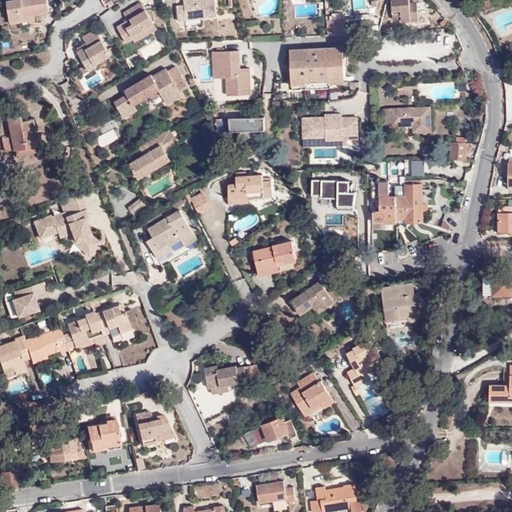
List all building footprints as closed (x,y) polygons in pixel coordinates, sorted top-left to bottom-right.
[(21,16),(35,14),(50,12),(48,0),(8,0),(11,20),(19,19),(21,16)] [(213,0),(182,0),(184,5),(176,6),(178,21),(216,15),(213,0)] [(401,21),(411,20),(418,12),(418,3),(410,3),(409,0),(391,0),(393,19),(401,19),(401,21)] [(141,3),(124,14),(128,22),(117,28),(127,44),(133,40),(135,42),(157,30),(141,3)] [(35,19),(35,14),(21,16),(19,19),(11,20),(11,23),(35,19)] [(327,19),(328,34),(343,34),(343,18),(327,19)] [(83,38),(86,43),(88,46),(79,51),(78,52),(86,65),(89,71),(97,66),(96,64),(111,56),(107,50),(96,30),(83,38)] [(88,46),(86,43),(77,49),(79,51),(88,46)] [(330,83),(345,83),(343,46),(290,48),(291,85),(307,84),(307,81),(330,81),(330,83)] [(212,51),(213,77),(226,77),(226,85),(232,85),(232,94),(250,93),(249,67),(245,67),(245,70),(242,70),(242,68),(239,68),(238,50),(226,50),(216,51),(212,51)] [(89,71),(86,65),(79,69),(82,75),(89,71)] [(176,68),(167,73),(172,82),(181,78),(176,68)] [(159,91),(162,96),(166,105),(181,97),(177,92),(175,88),(184,83),(181,78),(172,82),(167,73),(166,70),(152,78),(151,76),(124,91),(126,96),(114,102),(122,118),(136,111),(133,105),(149,97),(159,91)] [(345,87),(345,83),(330,83),(330,81),(307,81),(307,84),(291,85),(291,89),(345,87)] [(175,88),(177,92),(186,87),(184,83),(175,88)] [(152,102),(162,96),(159,91),(149,97),(152,102)] [(431,106),(382,108),(383,123),(390,123),(391,126),(413,125),(414,132),(432,131),(431,106)] [(326,139),(343,138),(343,134),(358,133),(357,115),(342,116),(341,112),(330,113),(330,118),(325,118),(325,116),(302,117),(303,137),(326,136),(326,139)] [(16,149),(16,150),(34,146),(42,144),(39,133),(32,134),(31,128),(38,127),(36,118),(22,120),(20,113),(8,116),(11,135),(3,136),(6,151),(16,149)] [(238,144),(253,138),(252,130),(265,129),(264,116),(237,118),(229,118),(230,122),(231,131),(237,131),(238,144)] [(227,151),(232,150),(230,122),(225,122),(224,119),(216,119),(216,123),(214,123),(226,149),(227,151)] [(145,154),(130,162),(138,177),(170,160),(163,146),(176,138),(171,129),(148,141),(150,147),(143,151),(145,154)] [(125,154),(130,162),(145,154),(143,151),(150,147),(148,141),(125,154)] [(465,159),(467,142),(452,141),(450,158),(465,159)] [(34,146),(16,150),(17,155),(34,151),(34,146)] [(237,200),(238,203),(247,203),(248,199),(272,198),(272,183),(262,183),(262,180),(262,177),(236,178),(236,185),(230,185),(228,187),(228,200),(237,200)] [(380,223),(396,222),(396,219),(405,219),(405,222),(424,221),(424,211),(426,210),(429,207),(427,203),(423,202),(423,178),(404,178),(404,194),(390,194),(389,179),(371,180),(372,197),(377,197),(377,211),(373,211),(373,222),(380,222),(380,223)] [(82,221),(85,220),(83,217),(87,216),(79,194),(59,202),(63,212),(51,217),(50,216),(34,221),(39,238),(56,232),(58,237),(69,234),(71,242),(88,255),(99,242),(90,235),(86,225),(84,226),(82,221)] [(498,230),(511,230),(511,212),(507,213),(507,206),(498,205),(498,230)] [(146,240),(153,251),(168,243),(169,245),(180,239),(184,246),(196,239),(180,210),(147,228),(152,237),(146,240)] [(283,259),(292,257),(294,257),(290,239),(272,243),(272,244),(252,248),(256,273),(277,268),(277,263),(276,257),(282,256),(283,259)] [(168,243),(153,251),(156,259),(171,250),(169,245),(168,243)] [(484,294),(511,293),(511,274),(484,275),(484,294)] [(318,279),(294,295),(298,300),(293,304),(299,313),(311,304),(316,311),(332,300),(318,279)] [(339,282),(344,290),(349,286),(344,279),(339,282)] [(31,300),(34,299),(48,294),(43,281),(14,291),(16,298),(11,299),(17,316),(37,309),(35,301),(32,302),(31,300)] [(418,316),(413,282),(381,286),(386,319),(407,317),(410,320),(414,320),(418,316)] [(348,295),(344,290),(340,292),(344,298),(348,295)] [(298,300),(294,295),(289,299),(293,304),(298,300)] [(98,306),(96,299),(89,301),(91,308),(98,306)] [(94,313),(101,335),(109,332),(107,327),(115,324),(118,332),(137,326),(130,308),(123,311),(119,312),(116,305),(94,313)] [(94,313),(92,311),(83,314),(84,317),(75,320),(65,324),(69,332),(73,345),(74,345),(87,341),(86,338),(91,336),(93,342),(94,344),(103,341),(101,335),(94,313)] [(375,328),(370,318),(357,326),(363,336),(369,332),(375,328)] [(29,357),(31,362),(46,356),(45,353),(58,349),(59,352),(67,349),(66,348),(61,335),(58,324),(50,327),(51,330),(22,340),(26,350),(29,357)] [(107,327),(109,332),(110,335),(118,332),(115,324),(107,327)] [(369,332),(372,337),(378,334),(375,328),(369,332)] [(69,332),(61,335),(66,348),(73,345),(69,332)] [(378,349),(385,346),(378,334),(372,337),(378,349)] [(22,340),(21,336),(12,339),(13,341),(0,345),(0,367),(2,373),(11,369),(13,374),(24,370),(21,360),(19,356),(16,356),(15,354),(26,350),(22,340)] [(76,348),(93,342),(91,336),(86,338),(87,341),(74,345),(76,348)] [(352,384),(355,383),(367,377),(364,371),(373,367),(374,368),(381,365),(369,339),(362,343),(361,341),(351,345),(351,348),(345,351),(352,366),(345,370),(352,384)] [(29,357),(26,350),(15,354),(16,356),(19,356),(21,360),(29,357)] [(211,385),(226,382),(239,380),(238,378),(246,377),(243,363),(236,365),(235,363),(221,366),(217,367),(216,364),(204,366),(207,386),(211,385)] [(511,363),(510,385),(490,385),(489,400),(511,400),(511,363)] [(291,392),(303,411),(321,401),(322,404),(324,407),(334,400),(328,390),(326,392),(322,386),(324,385),(321,379),(319,381),(313,371),(297,382),(300,387),(291,392)] [(227,389),(226,382),(211,385),(213,392),(227,389)] [(358,390),(355,383),(352,384),(349,385),(352,393),(358,390)] [(321,401),(303,411),(305,415),(322,404),(321,401)] [(134,413),(140,442),(153,439),(153,437),(171,433),(162,414),(155,415),(155,418),(150,419),(150,416),(148,410),(134,413)] [(267,437),(269,440),(288,433),(289,436),(297,433),(292,419),(285,421),(283,415),(255,425),(261,439),(267,437)] [(116,417),(106,419),(107,422),(101,424),(88,426),(90,440),(91,440),(93,450),(103,448),(102,443),(120,439),(116,417)] [(252,430),(250,427),(243,432),(245,435),(252,430)] [(49,460),(86,456),(77,437),(63,439),(64,442),(47,444),(49,460)] [(121,445),(120,439),(102,443),(103,448),(106,447),(108,448),(121,445)] [(14,450),(12,440),(2,442),(3,451),(14,450)] [(5,490),(18,488),(16,471),(3,473),(5,490)] [(260,502),(286,498),(287,499),(295,498),(293,485),(285,486),(284,480),(257,484),(260,502)] [(352,499),(358,498),(355,482),(344,484),(344,486),(326,489),(325,485),(316,487),(318,499),(310,500),(312,511),(314,511),(322,511),(323,511),(353,507),(352,499)] [(361,498),(358,498),(352,499),(353,507),(362,505),(361,498)] [(161,511),(160,504),(160,502),(130,507),(130,511),(161,511)]
